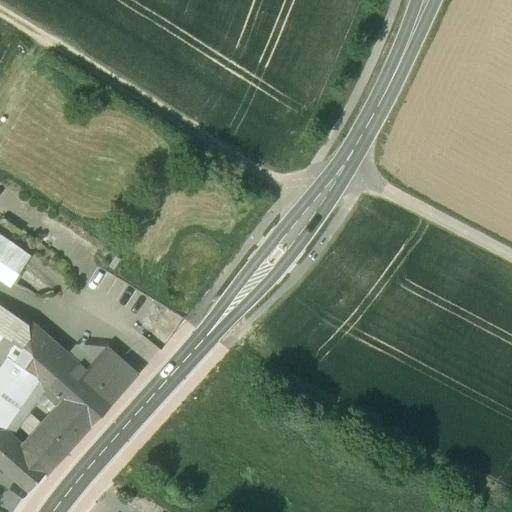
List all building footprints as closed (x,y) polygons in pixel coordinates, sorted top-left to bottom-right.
[(57,275),(29,252),(13,271),(41,294),(57,275)] [(0,435),(9,445),(44,400),(39,395),(66,357),(22,317),(0,302),(0,435)] [(107,347),(85,373),(66,357),(39,395),(44,400),(49,394),(62,404),(55,411),(80,433),(135,373),(107,347)] [(55,411),(30,439),(54,461),(80,433),(55,411)] [(30,462),(9,445),(0,435),(0,466),(27,490),(53,461),(41,450),(30,462)]
